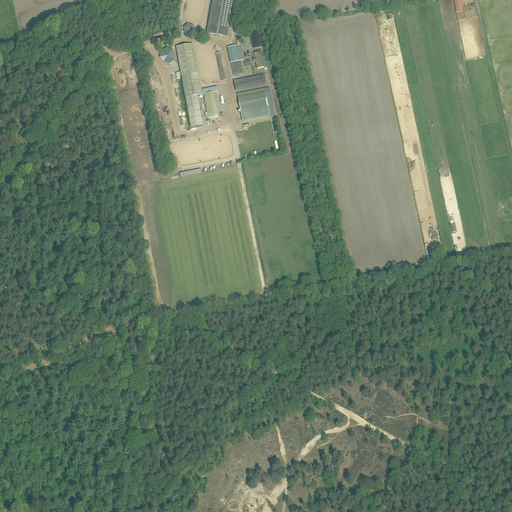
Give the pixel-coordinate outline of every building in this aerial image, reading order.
[(234,31),(234,29),(239,0),(213,0),(208,26),(209,26),(207,34),(226,38),(228,30),(234,31)] [(459,0),(454,0),(457,12),(462,10),(459,0)] [(183,33),(193,31),(191,23),(181,25),(183,33)] [(203,96),(202,92),(199,75),(194,45),(177,48),(182,78),(186,99),(192,129),(204,127),(199,97),(203,96)] [(241,46),(228,49),(234,75),(240,74),(238,62),(244,61),(241,46)] [(264,68),(261,52),(254,54),(255,59),(253,60),(254,63),(255,62),(257,69),(264,68)] [(222,82),(226,81),(223,67),(225,67),(223,55),(217,56),(222,82)] [(237,93),(267,87),(265,76),(235,82),(237,93)] [(270,117),(268,108),(264,90),(237,95),(241,114),(243,122),(270,117)] [(218,113),(216,99),(205,101),(208,115),(218,113)] [(165,290),(172,286),(170,281),(163,285),(165,290)]
